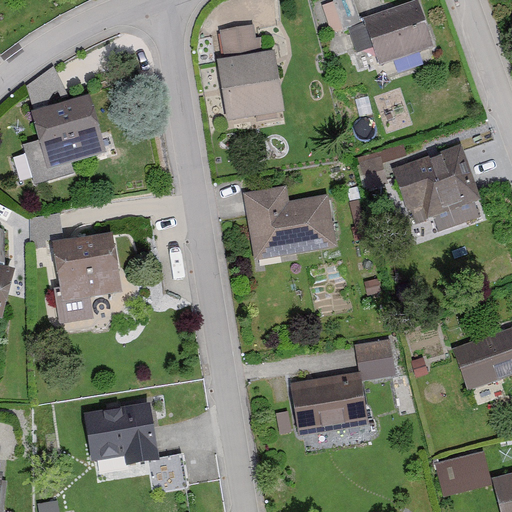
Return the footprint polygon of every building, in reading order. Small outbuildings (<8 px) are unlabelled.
[(358,23),(347,0),(340,0),(320,10),(331,35),(358,23)] [(362,24),(378,68),(429,50),(413,5),(362,24)] [(257,55),(252,28),(217,35),(222,61),(214,62),(225,125),(279,115),(268,53),(257,55)] [(66,103),(57,73),(26,90),(33,113),(25,115),(34,144),(20,148),(31,184),(73,172),(70,163),(103,153),(86,97),(66,103)] [(477,204),(455,149),(389,175),(405,215),(408,214),(413,227),(430,220),(436,234),(478,218),(473,205),(477,204)] [(382,188),(375,164),(358,169),(365,193),(382,188)] [(334,250),(326,198),(287,204),(284,189),(240,197),(252,264),(334,250)] [(0,220),(0,257),(8,258),(12,222),(0,220)] [(118,295),(107,237),(49,248),(58,297),(50,298),(57,330),(91,324),(87,301),(118,295)] [(0,316),(10,273),(0,270),(0,316)] [(511,330),(451,354),(467,395),(511,378),(511,330)] [(386,345),(355,349),(360,385),(391,380),(386,345)] [(297,439),(362,429),(354,378),(287,388),(292,416),(275,418),(278,436),(296,433),(297,439)] [(155,463),(145,408),(80,420),(88,464),(120,459),(122,469),(155,463)] [(488,488),(480,457),(436,467),(443,498),(488,488)] [(511,511),(511,478),(491,484),(498,511),(511,511)]
